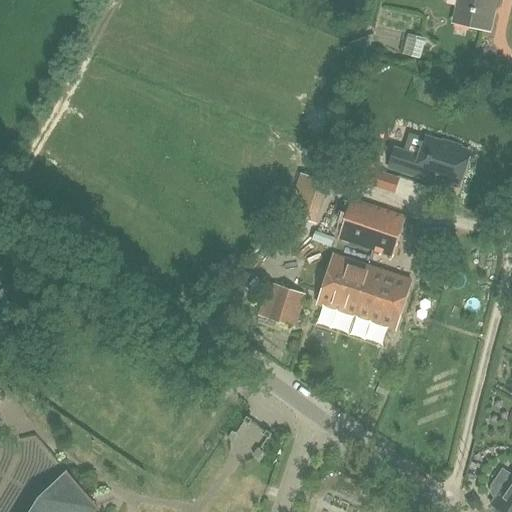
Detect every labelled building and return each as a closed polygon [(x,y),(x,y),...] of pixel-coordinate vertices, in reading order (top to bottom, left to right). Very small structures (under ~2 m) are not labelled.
[(456,0),(452,20),(487,28),(491,11),(486,9),(488,0),(456,0)] [(390,154),(385,171),(437,189),(438,185),(454,190),(465,157),(421,142),(415,162),(390,154)] [(373,186),(378,171),(382,157),(360,150),(351,179),(373,186)] [(393,257),(407,214),(351,196),(337,239),(393,257)] [(395,329),(411,279),(334,254),(318,304),(395,329)] [(296,327),(306,293),(266,281),(256,316),(296,327)] [(257,448),(253,454),(258,458),(262,452),(257,448)] [(511,511),(511,474),(503,468),(491,486),(490,490),(491,493),(493,496),(494,498),(495,499),(492,503),(505,511),(511,511)] [(95,511),(99,507),(65,471),(37,497),(28,511),(95,511)]
